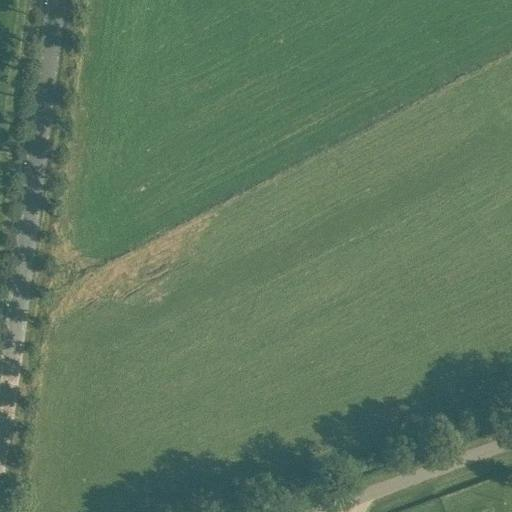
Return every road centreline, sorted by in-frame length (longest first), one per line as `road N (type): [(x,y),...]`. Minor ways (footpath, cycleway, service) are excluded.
road 1 (tertiary): [(0,441),(56,0)]
road 2 (unclassified): [(315,511),(511,438)]
